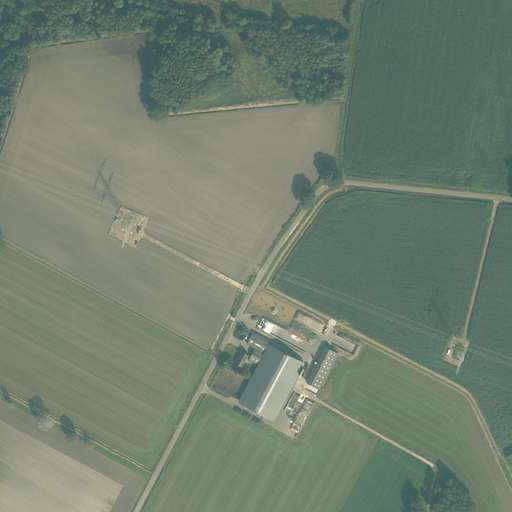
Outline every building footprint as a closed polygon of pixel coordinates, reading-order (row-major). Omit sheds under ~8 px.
[(253,332),(247,344),(255,348),(249,360),(258,364),(270,341),(253,332)] [(272,418),(302,361),(268,343),(239,401),(272,418)] [(306,383),(320,389),(338,354),(324,347),(306,383)] [(234,363),(239,366),(242,367),(248,355),(241,352),(238,358),(237,357),(234,363)] [(284,410),(290,414),(294,407),(288,403),(284,410)]
